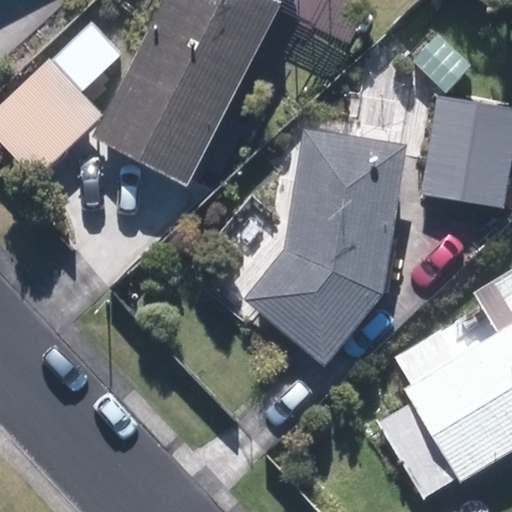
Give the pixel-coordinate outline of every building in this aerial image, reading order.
[(285,0),(166,0),(90,144),(183,193),(285,0)] [(411,63),(445,96),(473,68),(438,34),(411,63)] [(511,103),(445,96),(434,95),(422,199),(508,209),(511,176),(511,103)] [(383,297),(404,146),(300,132),(282,261),(244,302),(319,369),(383,297)] [(511,276),(474,298),(494,334),(456,356),(443,333),(395,360),(410,386),(402,391),(410,404),(374,425),(420,506),(511,453),(511,276)]
